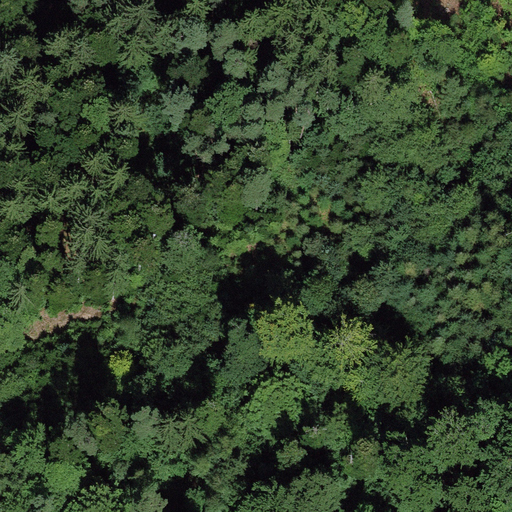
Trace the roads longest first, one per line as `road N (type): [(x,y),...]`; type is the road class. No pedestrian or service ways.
road 1 (track): [(0,451),(118,425),(155,408),(511,207)]
road 2 (track): [(0,328),(32,276),(145,141),(224,0)]
